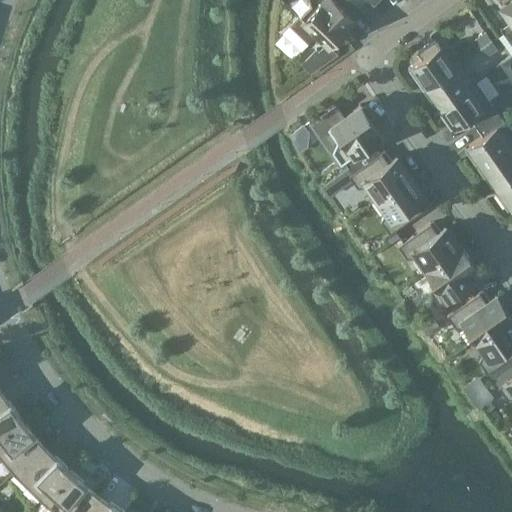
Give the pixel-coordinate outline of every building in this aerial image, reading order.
[(334,0),(308,0),(309,4),(290,24),(307,41),(315,32),(326,42),(325,43),(326,44),(353,17),(352,16),(351,16),(334,0)] [(511,0),(500,0),(503,3),(499,6),(511,24),(511,25),(502,32),(511,46),(511,0)] [(473,37),(479,46),(490,39),(483,30),(473,37)] [(421,87),(460,60),(460,59),(452,65),(433,38),(415,51),(420,58),(406,67),(421,87)] [(490,39),(479,46),(486,55),(496,48),(490,39)] [(511,55),(511,54),(499,62),(509,76),(511,74),(511,55)] [(474,80),(460,60),(421,87),(435,108),(474,80)] [(467,115),(474,125),(496,110),(474,80),(435,108),(449,128),(467,115)] [(343,160),(347,166),(357,159),(353,153),(379,135),(379,136),(381,135),(359,104),(358,104),(358,105),(342,117),(338,112),(328,119),(331,124),(326,127),(335,140),(331,150),(339,163),(343,160)] [(463,148),(477,168),(511,143),(511,133),(496,110),(474,125),(481,135),(463,148)] [(511,143),(477,168),(492,188),(511,174),(511,143)] [(367,186),(376,198),(408,175),(394,155),(393,156),(394,157),(387,161),(380,152),(361,165),(357,159),(347,166),(351,172),(347,175),(356,187),(367,186)] [(511,174),(492,188),(506,208),(511,203),(511,174)] [(408,175),(376,198),(384,210),(380,220),(388,233),(421,210),(414,200),(421,195),(421,196),(423,195),(408,175)] [(425,268),(459,244),(458,242),(457,243),(458,244),(457,245),(443,225),(442,226),(443,227),(436,232),(429,222),(396,245),(405,257),(416,256),(425,268)] [(474,264),(459,244),(425,268),(433,281),(429,291),(437,303),(470,280),(463,270),(472,264),(473,265),(474,264)] [(386,265),(394,254),(384,247),(376,258),(386,265)] [(410,294),(413,304),(425,299),(416,275),(395,282),(401,297),(410,294)] [(465,326),(473,338),(508,314),(494,294),(493,294),(494,295),(485,301),(478,291),(445,314),(454,327),(465,326)] [(508,314),(473,338),(482,350),(477,360),(486,373),(511,354),(511,340),(511,339),(511,323),(507,316),(508,315),(508,316),(509,315),(508,314)] [(511,374),(497,386),(506,398),(511,397),(511,374)] [(0,430),(19,416),(8,400),(5,402),(0,396),(0,430)] [(0,457),(12,472),(40,446),(29,433),(31,431),(19,416),(0,430),(0,457)] [(52,458),(40,446),(12,472),(40,499),(68,469),(54,455),(52,458)] [(55,511),(80,511),(93,495),(80,484),(83,481),(68,469),(40,499),(55,511)] [(107,504),(93,495),(80,511),(124,511),(109,501),(107,504)]
